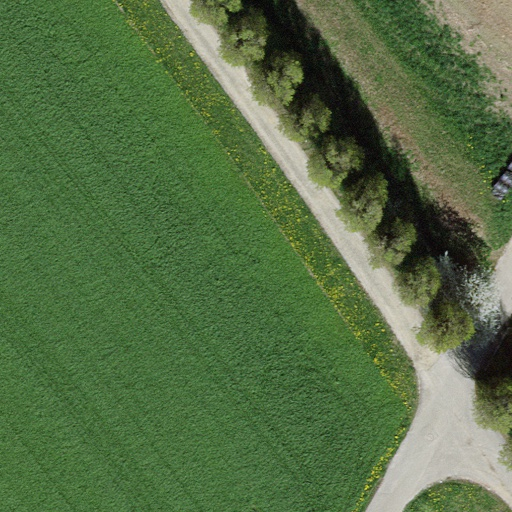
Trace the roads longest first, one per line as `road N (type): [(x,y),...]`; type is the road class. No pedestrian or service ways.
road 1 (track): [(159,0),(511,487)]
road 2 (unclassified): [(386,511),(511,280)]
